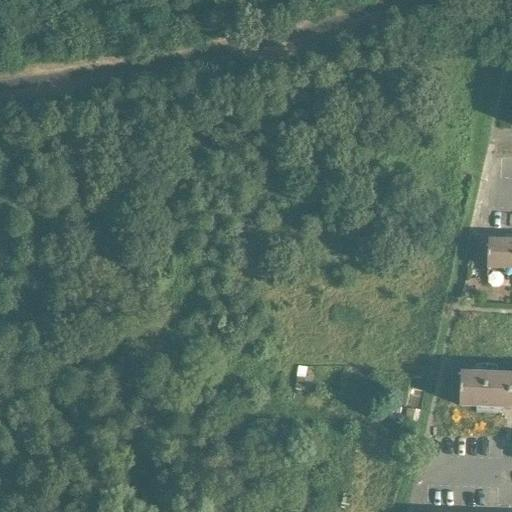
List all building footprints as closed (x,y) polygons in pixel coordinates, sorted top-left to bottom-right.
[(511,271),(511,242),(489,241),(487,270),(511,271)] [(511,410),(511,388),(511,376),(462,374),(460,409),(511,410)] [(297,388),(306,389),(307,378),(299,377),(297,388)] [(461,379),(452,379),(451,389),(460,389),(461,379)] [(399,422),(402,403),(392,401),(389,420),(399,422)] [(417,422),(419,410),(407,408),(405,420),(417,422)] [(344,504),(351,505),(352,499),(345,497),(344,504)]
